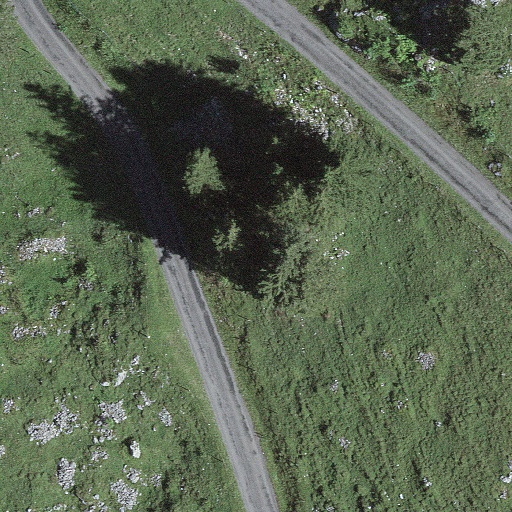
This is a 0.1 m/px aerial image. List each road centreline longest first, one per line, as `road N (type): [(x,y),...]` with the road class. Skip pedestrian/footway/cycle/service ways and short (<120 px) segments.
road 1 (track): [(261,511),(157,201),(128,144),(22,0)]
road 2 (track): [(263,0),(511,221)]
